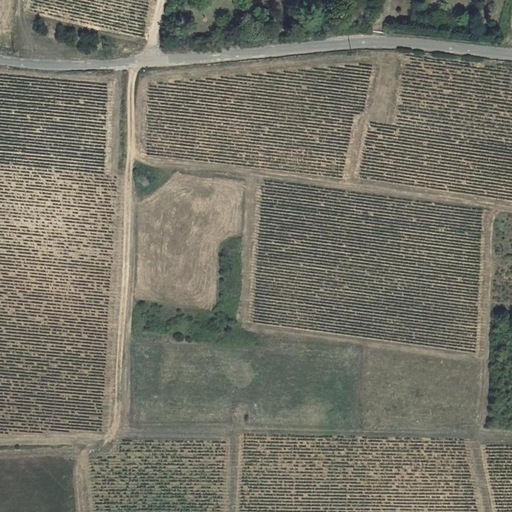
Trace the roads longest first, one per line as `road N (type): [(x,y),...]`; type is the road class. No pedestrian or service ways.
road 1 (track): [(511,205),(486,201),(480,431),(114,433)]
road 2 (track): [(161,0),(146,60),(129,86),(114,433),(80,465),(82,511)]
road 3 (residential): [(511,58),(364,40),(105,66),(0,58)]
road 4 (track): [(486,201),(129,161)]
